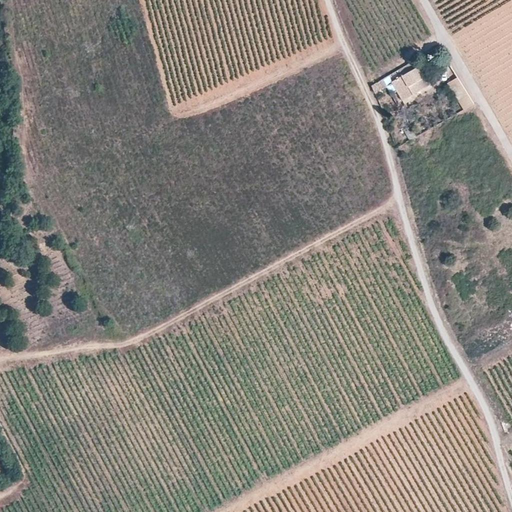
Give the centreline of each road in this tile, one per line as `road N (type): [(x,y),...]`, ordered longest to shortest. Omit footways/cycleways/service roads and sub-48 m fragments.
road 1 (track): [(324,0),(379,122),(426,293),(494,432),(511,494)]
road 2 (unclassified): [(426,0),(511,151)]
